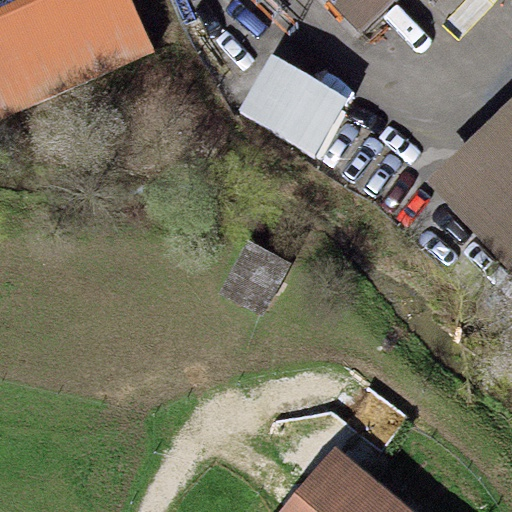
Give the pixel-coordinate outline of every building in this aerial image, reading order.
[(124,0),(53,0),(0,23),(0,113),(146,51),(124,0)] [(335,0),(359,25),(385,0),(335,0)] [(511,263),(511,110),(435,184),(511,263)] [(256,316),(239,370),(283,383),(300,330),(256,316)] [(409,511),(338,449),(284,511),(409,511)]
